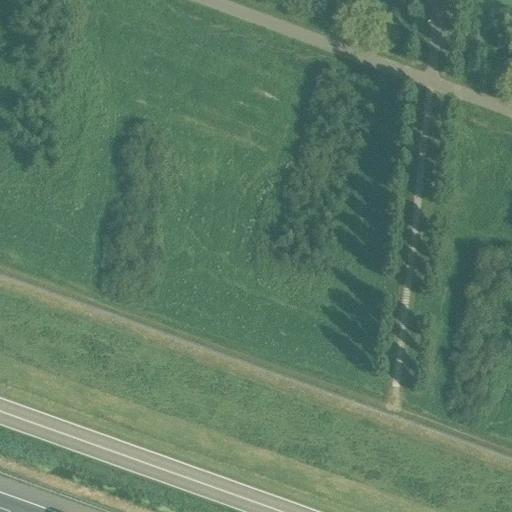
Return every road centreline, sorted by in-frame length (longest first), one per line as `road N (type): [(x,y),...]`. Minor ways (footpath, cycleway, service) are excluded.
road 1 (track): [(0,261),(511,445)]
road 2 (primary): [(0,413),(275,511)]
